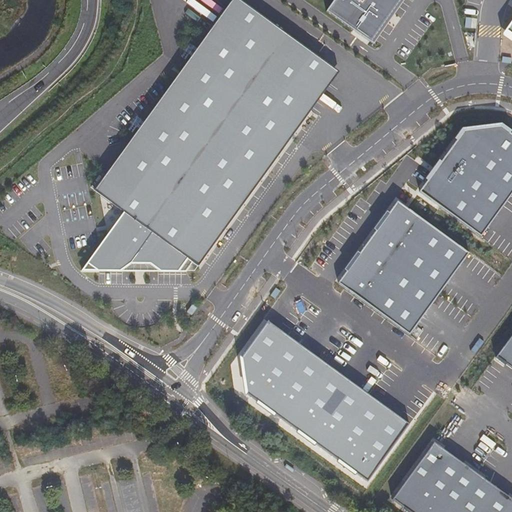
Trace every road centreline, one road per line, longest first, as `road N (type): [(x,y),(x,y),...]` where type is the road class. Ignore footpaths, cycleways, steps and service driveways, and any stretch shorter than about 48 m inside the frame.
road 1 (unclassified): [(511,88),(458,85),(406,119),(341,168),(265,257)]
road 2 (unclassified): [(464,402),(265,257)]
road 3 (tertiary): [(172,382),(41,297),(0,281)]
road 4 (tertiary): [(0,295),(163,395)]
road 5 (tertiary): [(187,405),(328,511)]
road 6 (unclassified): [(265,257),(172,382)]
road 7 (motorway): [(85,0),(73,48),(0,121)]
